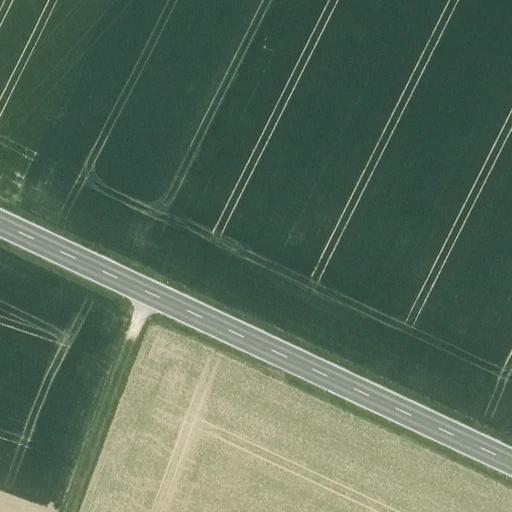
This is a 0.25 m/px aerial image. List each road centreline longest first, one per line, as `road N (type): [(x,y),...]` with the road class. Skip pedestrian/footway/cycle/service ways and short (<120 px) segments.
road 1 (secondary): [(511,475),(0,235)]
road 2 (track): [(144,303),(67,511)]
